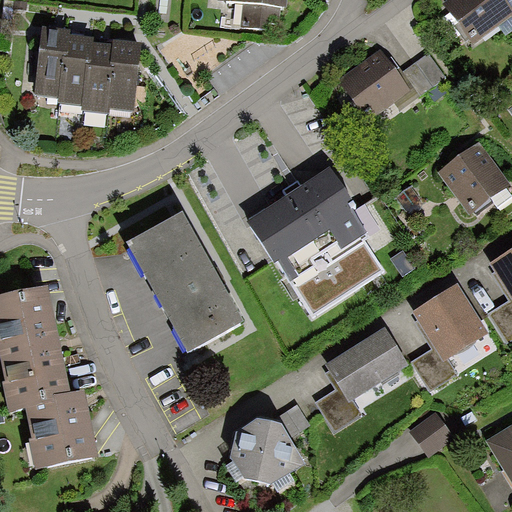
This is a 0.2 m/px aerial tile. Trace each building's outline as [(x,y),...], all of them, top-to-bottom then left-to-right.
[(288,7),(288,0),(234,0),(245,1),(242,26),(267,29),(267,24),(280,25),(282,7),(288,7)] [(511,0),(449,0),(444,4),(473,43),(499,25),(506,34),(511,29),(511,0)] [(71,30),(43,28),(35,95),(58,98),(63,57),(68,57),(70,35),(71,30)] [(93,37),(70,35),(68,57),(63,57),(58,98),(58,102),(80,105),(85,63),(90,64),(92,42),(93,37)] [(113,39),(112,45),(110,67),(115,67),(110,108),(133,110),(140,43),(113,39)] [(112,45),(92,42),(90,64),(85,63),(80,105),(80,110),(110,113),(110,108),(115,67),(110,67),(112,45)] [(381,48),(341,78),(372,119),(395,102),(401,110),(448,75),(430,50),(400,73),(381,48)] [(480,143),(439,172),(469,214),(510,185),(480,143)] [(328,169),(246,221),(275,266),(279,263),(313,316),(385,270),(364,237),(370,234),(328,169)] [(183,215),(127,245),(186,353),(243,322),(183,215)] [(511,250),(491,264),(496,272),(491,275),(509,303),(489,315),(506,342),(511,337),(511,250)] [(404,251),(391,260),(403,278),(416,269),(404,251)] [(458,286),(413,314),(435,348),(413,362),(430,389),(456,373),(448,359),(488,334),(458,286)] [(39,291),(0,298),(0,352),(5,380),(2,382),(8,411),(27,407),(34,440),(30,440),(35,467),(97,455),(87,405),(84,390),(69,393),(55,324),(48,290),(39,291)] [(410,366),(385,328),(327,364),(331,370),(327,373),(338,391),(317,404),(335,433),(363,416),(353,401),(410,366)] [(298,405),(278,417),(281,423),(291,439),(312,426),(298,405)] [(435,412),(409,432),(429,458),(455,438),(435,412)] [(291,439),(281,423),(258,417),(235,432),(231,454),(245,479),(270,483),(305,463),(291,439)] [(511,425),(488,441),(506,471),(503,473),(511,486),(511,425)]
